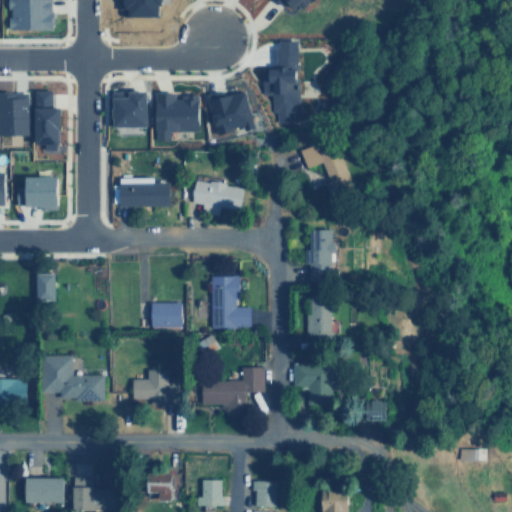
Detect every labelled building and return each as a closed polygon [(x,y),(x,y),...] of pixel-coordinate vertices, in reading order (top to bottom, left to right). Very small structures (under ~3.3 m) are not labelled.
[(11,0),(54,0),(54,25),(11,25),(11,0)] [(165,0),(165,4),(162,4),(162,15),(132,14),(132,7),(127,7),(127,0),(165,0)] [(286,0),(298,10),(306,0),(286,0)] [(266,41),(281,41),(281,36),(300,36),(300,104),(277,104),(277,92),(267,92),(266,41)] [(209,83),(218,129),(253,122),(243,76),(209,83)] [(154,82),(135,83),(135,91),(118,91),(119,120),(154,120),(154,82)] [(160,84),(160,127),(203,126),(202,83),(160,84)] [(32,89),(32,141),(57,141),(57,106),(51,106),(50,89),(32,89)] [(0,93),(0,135),(27,135),(27,93),(0,93)] [(334,204),(357,194),(333,141),(315,149),(330,183),(325,185),(334,204)] [(0,203),(9,204),(8,170),(0,170),(0,203)] [(252,182),(249,203),(229,200),(228,209),(209,206),(210,200),(202,199),(206,175),(252,182)] [(59,176),(23,176),(23,186),(13,186),(13,203),(59,203),(59,176)] [(128,178),(176,179),(176,201),(128,200),(128,178)] [(307,230),(328,230),(329,240),(334,239),(334,252),(329,252),(330,281),(308,281),(307,261),(301,261),(301,248),(307,247),(307,230)] [(52,273),(33,273),(33,301),(52,301),(52,273)] [(206,274),(207,326),(248,326),(248,307),(233,307),(233,300),(237,299),(237,274),(206,274)] [(304,295),(330,296),(328,335),(303,334),(304,295)] [(149,301),(178,301),(178,326),(149,326),(149,301)] [(70,371),(103,371),(103,400),(42,400),(42,356),(70,357),(70,371)] [(293,361),(330,360),(330,368),(336,368),(336,386),(329,386),(330,397),(307,398),(307,382),(294,382),(293,361)] [(264,364),(197,363),(197,399),(226,399),(226,410),(245,410),(245,391),(264,391),(264,364)] [(130,374),(144,375),(144,367),(165,367),(164,382),(177,382),(177,403),(145,402),(145,397),(130,397),(130,374)] [(0,402),(23,402),(23,376),(0,376),(0,402)] [(364,401),(387,401),(387,420),(364,420),(364,401)] [(460,458),(477,459),(477,448),(460,448),(460,458)] [(143,469),(143,495),(168,495),(168,469),(143,469)] [(60,501),(60,476),(22,476),(22,501),(60,501)] [(69,476),(69,509),(111,509),(111,488),(90,488),(90,476),(69,476)] [(197,504),(220,504),(220,477),(197,477),(197,504)] [(273,504),(273,479),(252,479),(252,504),(273,504)] [(346,511),(346,488),(321,488),(321,511),(346,511)]
